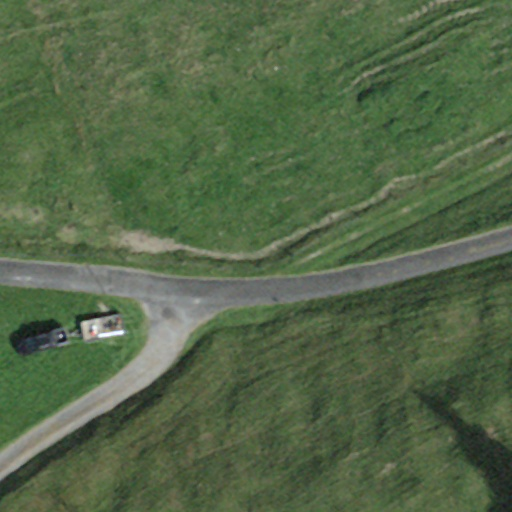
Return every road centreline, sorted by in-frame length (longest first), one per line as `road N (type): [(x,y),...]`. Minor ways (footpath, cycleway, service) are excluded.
road 1 (track): [(305,286),(187,291),(0,276)]
road 2 (track): [(0,471),(142,371),(173,334),(187,291)]
road 3 (track): [(511,237),(305,286)]
